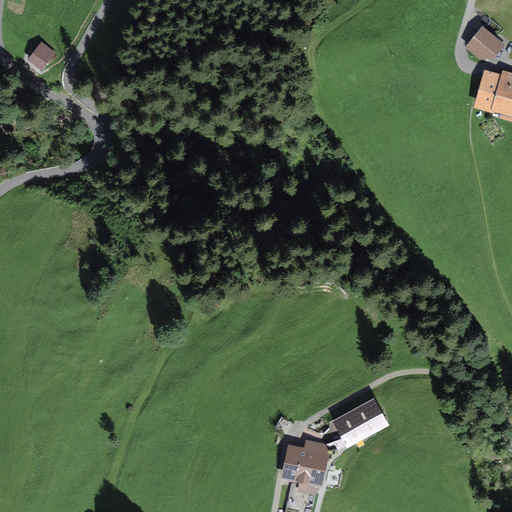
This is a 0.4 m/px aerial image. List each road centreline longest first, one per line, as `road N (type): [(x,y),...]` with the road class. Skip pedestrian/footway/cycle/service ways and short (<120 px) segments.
road 1 (track): [(275,511),(287,440),(394,374),(443,370),(511,444)]
road 2 (track): [(511,311),(469,140),(477,75)]
road 3 (unclassified): [(83,124),(9,62),(6,0)]
road 4 (unclassified): [(133,0),(83,124)]
